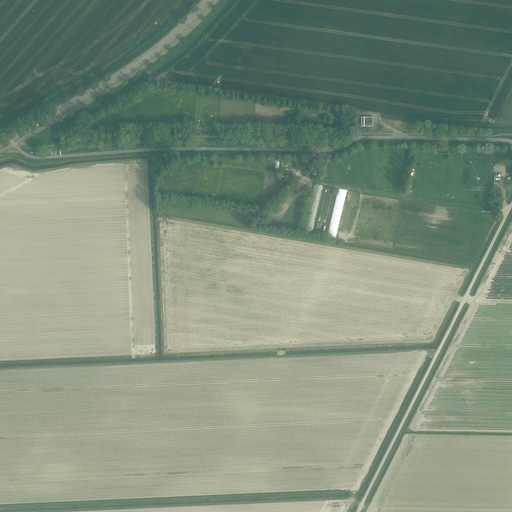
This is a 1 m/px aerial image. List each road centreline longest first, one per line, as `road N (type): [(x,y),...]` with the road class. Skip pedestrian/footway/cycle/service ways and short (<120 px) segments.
road 1 (unclassified): [(357,511),(511,203)]
road 2 (secondary): [(0,143),(148,55),(207,0)]
